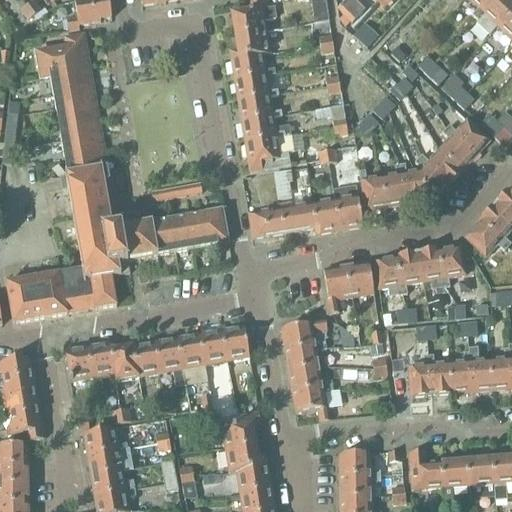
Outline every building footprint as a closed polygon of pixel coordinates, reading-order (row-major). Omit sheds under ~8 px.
[(100,22),(111,21),(108,1),(97,2),(96,0),(95,0),(74,3),(77,21),(66,23),(68,34),(80,32),(79,28),(100,25),(100,22)] [(140,0),(141,8),(142,12),(143,12),(142,8),(155,6),(155,8),(160,7),(158,0),(140,0)] [(310,0),(314,24),(328,21),(325,0),(310,0)] [(337,11),(338,12),(352,25),(367,10),(356,0),(347,0),(338,10),(337,11)] [(393,1),(391,0),(379,0),(377,3),(384,10),(393,1)] [(493,0),(467,0),(479,11),(473,17),(475,20),(493,0)] [(498,29),(511,14),(511,3),(508,0),(493,0),(475,20),(479,23),(476,25),(490,38),(498,29)] [(34,3),(27,8),(35,19),(42,13),(34,3)] [(253,12),(231,16),(234,39),(265,34),(285,31),(283,17),(263,20),(261,3),(251,5),(253,12)] [(35,19),(27,8),(19,14),(27,24),(35,19)] [(511,14),(498,29),(511,41),(511,14)] [(361,27),(352,38),(368,52),(377,41),(361,27)] [(237,52),(229,54),(230,58),(231,63),(262,58),(263,58),(269,57),(268,51),(267,45),(265,34),(234,39),(237,52)] [(318,40),(320,48),(332,47),(331,38),(318,40)] [(81,40),(65,43),(66,50),(67,51),(85,47),(83,41),(83,40),(83,39),(81,40)] [(66,50),(37,56),(41,80),(89,72),(85,47),(67,51),(66,50)] [(332,47),(320,48),(321,57),(334,55),(332,47)] [(396,52),(391,58),(399,66),(405,60),(396,52)] [(9,55),(1,54),(0,59),(0,67),(8,68),(9,55)] [(262,58),(231,63),(233,78),(234,83),(265,78),(274,77),(273,72),(271,72),(265,73),(262,58)] [(427,79),(437,68),(427,59),(417,69),(427,79)] [(448,79),(437,68),(427,79),(439,89),(448,79)] [(419,79),(408,69),(402,75),(412,86),(419,79)] [(89,72),(41,80),(41,81),(50,79),(53,99),(92,92),(89,72)] [(265,78),(234,83),(237,100),(238,104),(269,99),(277,97),(277,93),(286,92),(283,75),(274,77),(265,78)] [(338,79),(325,81),(326,89),(339,87),(338,79)] [(390,94),(399,103),(412,90),(403,81),(396,87),(390,94)] [(339,87),(326,89),(328,98),(340,96),(339,87)] [(450,99),(457,105),(465,96),(459,89),(450,99)] [(92,92),(53,99),(56,112),(95,105),(92,92)] [(457,105),(464,111),(472,102),(465,96),(457,105)] [(269,99),(238,104),(240,121),(241,126),(272,120),(273,120),(281,119),(280,114),(272,116),(269,99)] [(385,100),(372,113),(382,122),(394,109),(385,100)] [(10,104),(9,115),(17,116),(18,105),(10,104)] [(95,105),(56,112),(59,131),(98,124),(95,105)] [(442,113),(437,107),(432,111),(437,118),(442,113)] [(343,108),(329,110),(331,120),(344,117),(343,108)] [(9,115),(7,125),(16,126),(17,116),(9,115)] [(368,118),(356,131),(365,140),(378,126),(368,118)] [(490,118),(481,128),(482,129),(483,130),(494,140),(495,141),(504,132),(499,126),(492,120),(490,118)] [(345,119),(331,122),(333,131),(346,129),(345,119)] [(272,120),(241,126),(244,146),(276,141),(285,139),(291,138),(289,128),(274,131),(273,120),(272,120)] [(98,124),(59,131),(61,144),(100,137),(98,124)] [(475,159),(489,144),(467,124),(456,135),(449,129),(446,132),(475,159)] [(7,125),(6,136),(15,136),(16,126),(7,125)] [(333,131),(334,141),(348,139),(346,129),(333,131)] [(462,173),(475,159),(446,132),(443,135),(450,142),(439,153),(462,173)] [(6,136),(5,146),(14,147),(15,136),(6,136)] [(100,137),(61,144),(65,164),(104,157),(100,137)] [(276,141),(244,146),(249,175),(250,175),(262,173),(290,168),(288,160),(288,156),(293,155),(291,138),(285,139),(276,141)] [(5,146),(4,156),(12,157),(14,147),(5,146)] [(335,153),(326,154),(328,166),(337,164),(335,153)] [(448,188),(462,173),(439,153),(428,165),(421,159),(419,162),(448,188)] [(328,166),(326,154),(318,155),(320,167),(328,166)] [(4,156),(3,167),(11,168),(12,157),(4,156)] [(104,157),(65,164),(67,177),(106,170),(104,157)] [(435,203),(448,188),(419,162),(416,165),(422,171),(419,174),(423,205),(435,203)] [(404,208),(423,205),(419,174),(407,177),(405,168),(398,169),(404,208)] [(404,208),(398,169),(395,169),(398,178),(381,181),(386,211),(404,208)] [(67,177),(65,177),(76,237),(82,272),(84,285),(111,280),(128,277),(130,276),(128,264),(135,263),(158,258),(151,224),(150,224),(150,225),(122,230),(121,229),(112,231),(111,224),(104,185),(109,184),(106,171),(106,170),(67,177)] [(366,214),(386,211),(381,181),(367,183),(365,175),(360,175),(366,214)] [(182,190),(151,195),(151,196),(153,204),(202,195),(200,187),(182,190)] [(334,202),(330,203),(335,234),(362,230),(358,202),(360,201),(359,198),(357,199),(356,189),(332,193),(334,202)] [(511,195),(509,193),(494,209),(511,225),(511,195)] [(315,238),(335,234),(330,203),(303,207),(307,233),(314,232),(315,238)] [(275,208),(279,238),(307,233),(303,207),(293,209),(293,205),(275,208)] [(269,213),(248,216),(252,242),(279,238),(275,208),(268,209),(269,213)] [(511,232),(511,225),(494,209),(480,224),(507,251),(511,247),(504,241),(511,232)] [(223,211),(204,214),(210,249),(229,246),(223,211)] [(204,214),(186,218),(193,252),(210,249),(204,214)] [(186,218),(169,221),(175,255),(193,252),(186,218)] [(169,221),(151,224),(158,258),(175,255),(169,221)] [(493,267),(507,251),(480,224),(465,240),(486,260),(493,267)] [(467,287),(460,250),(439,254),(445,290),(445,291),(467,287)] [(430,292),(445,290),(439,254),(417,257),(422,286),(429,284),(430,292)] [(396,261),(402,298),(407,298),(405,288),(422,286),(417,257),(396,261)] [(374,264),(379,293),(387,292),(389,300),(402,298),(396,261),(374,264)] [(346,269),(352,301),(374,297),(368,265),(346,269)] [(337,303),(352,301),(346,269),(323,273),(328,301),(326,301),(329,317),(339,316),(337,303)] [(61,275),(6,285),(13,327),(68,317),(65,303),(88,299),(93,298),(95,312),(116,309),(111,280),(84,285),(82,272),(78,272),(61,275)] [(505,296),(495,297),(497,312),(507,310),(505,296)] [(88,299),(65,303),(68,317),(90,313),(95,312),(93,298),(88,299)] [(486,305),(473,306),(474,316),(487,315),(486,305)] [(466,307),(456,308),(456,310),(456,322),(459,322),(467,321),(466,307)] [(456,308),(447,309),(447,311),(448,323),(456,322),(456,310),(456,308)] [(416,313),(406,314),(407,326),(417,326),(416,313)] [(407,326),(406,314),(397,314),(398,327),(407,326)] [(327,333),(325,323),(308,326),(309,328),(281,332),(284,353),(325,347),(324,343),(316,344),(314,335),(327,333)] [(467,328),(468,340),(477,339),(476,327),(467,328)] [(468,340),(467,328),(458,328),(458,340),(468,340)] [(249,361),(244,329),(222,333),(227,364),(249,361)] [(425,331),(427,345),(438,344),(436,330),(425,331)] [(416,347),(427,345),(425,331),(414,332),(416,347)] [(222,333),(200,337),(205,369),(218,366),(219,375),(229,373),(227,364),(222,333)] [(380,335),(371,336),(373,348),(382,347),(380,335)] [(205,369),(200,337),(177,341),(183,373),(184,383),(194,381),(193,371),(205,369)] [(160,377),(183,373),(177,341),(155,345),(160,377)] [(111,345),(87,350),(92,380),(115,376),(111,352),(112,352),(111,345)] [(138,380),(160,377),(155,345),(133,349),(138,380)] [(325,347),(284,353),(288,376),(320,370),(328,370),(325,347)] [(116,384),(138,380),(133,349),(114,353),(114,352),(112,352),(111,352),(115,376),(116,384)] [(65,352),(70,384),(92,380),(87,350),(66,354),(65,352)] [(469,357),(468,357),(471,396),(491,394),(489,364),(472,366),(472,361),(477,361),(477,351),(469,352),(469,357)] [(504,363),(489,364),(491,394),(511,392),(509,354),(503,354),(504,363)] [(464,366),(449,367),(451,397),(471,396),(468,357),(463,357),(464,366)] [(30,359),(0,364),(0,376),(1,376),(3,384),(33,379),(30,359)] [(423,369),(408,371),(409,378),(410,389),(411,400),(431,399),(428,360),(423,360),(423,369)] [(433,360),(428,360),(431,399),(451,397),(449,367),(433,369),(433,360)] [(385,363),(372,365),(375,383),(387,381),(385,363)] [(320,370),(288,376),(292,396),(332,389),(331,385),(322,386),(320,370)] [(4,392),(0,392),(0,393),(2,403),(36,396),(33,379),(3,384),(4,392)] [(332,389),(292,396),(295,417),(317,413),(319,425),(330,423),(328,411),(326,411),(324,395),(333,393),(332,389)] [(0,403),(0,402),(0,412),(2,412),(6,411),(8,420),(39,414),(36,396),(2,403),(0,403)] [(209,398),(201,400),(203,411),(211,410),(209,398)] [(173,403),(165,405),(167,417),(176,416),(173,403)] [(165,405),(156,406),(159,419),(167,417),(165,405)] [(129,412),(121,413),(122,424),(131,423),(129,412)] [(121,413),(112,414),(114,426),(122,424),(121,413)] [(10,428),(6,429),(8,438),(26,435),(28,444),(44,441),(39,414),(8,420),(10,428)] [(220,414),(212,415),(214,429),(221,427),(224,446),(256,441),(254,428),(260,427),(258,415),(222,422),(220,414)] [(88,422),(77,423),(78,433),(89,432),(88,422)] [(115,432),(84,438),(87,459),(127,452),(127,447),(118,449),(115,432)] [(167,434),(154,436),(156,445),(169,443),(167,434)] [(256,441),(224,446),(228,471),(267,464),(266,459),(259,460),(256,441)] [(169,443),(156,445),(158,454),(170,451),(169,443)] [(0,468),(28,468),(28,463),(27,448),(0,448),(0,468)] [(127,452),(87,459),(91,479),(122,474),(131,473),(127,452)] [(394,455),(388,455),(389,466),(401,465),(400,457),(400,454),(394,455)] [(426,455),(408,456),(412,493),(436,492),(443,491),(441,466),(433,467),(427,467),(426,455)] [(371,457),(339,457),(339,480),(380,479),(380,474),(371,474),(371,457)] [(511,460),(505,461),(493,462),(495,503),(507,502),(505,486),(508,486),(511,485),(511,460)] [(481,463),(467,464),(469,489),(470,500),(485,499),(492,498),(493,503),(495,503),(493,462),(481,463)] [(172,463),(160,465),(164,486),(176,484),(172,463)] [(267,464),(228,471),(229,476),(235,475),(239,494),(271,488),(267,464)] [(457,465),(441,466),(443,491),(444,511),(453,510),(452,490),(460,490),(469,489),(467,464),(457,465)] [(0,468),(0,487),(28,487),(28,468),(0,468)] [(191,468),(178,470),(180,479),(193,476),(191,468)] [(122,474),(91,479),(95,500),(134,494),(134,489),(132,482),(124,483),(122,474)] [(193,476),(180,479),(184,501),(197,501),(193,476)] [(380,479),(339,480),(339,501),(371,500),(371,484),(380,484),(380,479)] [(176,484),(164,486),(165,495),(178,492),(176,484)] [(0,506),(28,506),(28,487),(0,487),(0,506)] [(274,511),(271,488),(239,494),(241,511),(274,511)] [(404,490),(392,491),(392,500),(405,499),(404,490)] [(134,494),(95,500),(96,511),(128,511),(127,499),(135,498),(134,494)] [(405,499),(392,500),(393,508),(406,507),(405,499)] [(371,511),(371,500),(339,501),(339,511),(371,511)]
